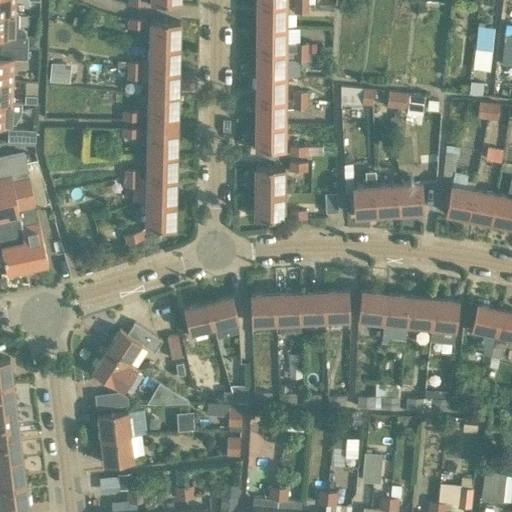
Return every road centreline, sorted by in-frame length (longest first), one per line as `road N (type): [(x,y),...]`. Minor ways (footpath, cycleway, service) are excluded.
road 1 (residential): [(511,269),(358,247),(219,257)]
road 2 (residential): [(219,257),(219,0)]
road 3 (residential): [(71,511),(45,308)]
road 4 (residential): [(219,257),(45,308)]
